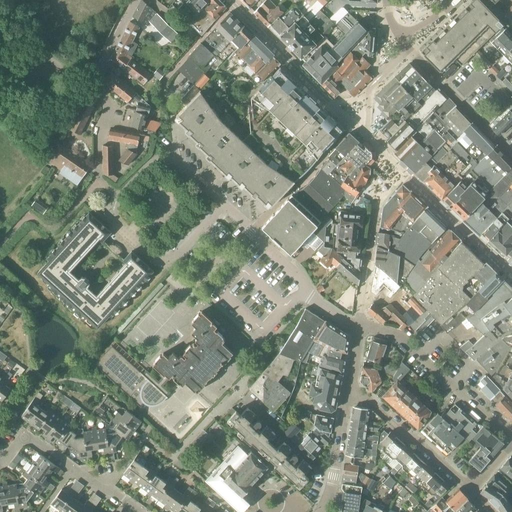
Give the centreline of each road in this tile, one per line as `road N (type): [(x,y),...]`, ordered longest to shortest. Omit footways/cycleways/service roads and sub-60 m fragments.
road 1 (residential): [(360,321),(403,339),(511,439)]
road 2 (residential): [(511,153),(398,35)]
road 3 (residential): [(349,385),(470,487)]
